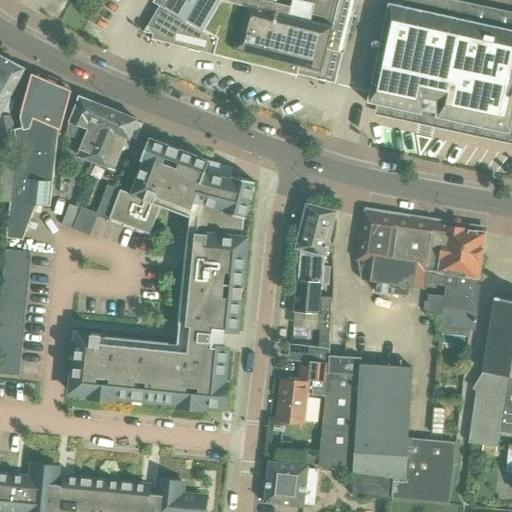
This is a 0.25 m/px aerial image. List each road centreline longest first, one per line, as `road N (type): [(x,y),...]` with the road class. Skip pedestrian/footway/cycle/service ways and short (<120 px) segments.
road 1 (tertiary): [(296,158),(95,84),(0,33)]
road 2 (residential): [(296,158),(271,245),(251,446)]
road 3 (residential): [(251,446),(0,414)]
road 4 (tertiary): [(511,206),(296,158)]
